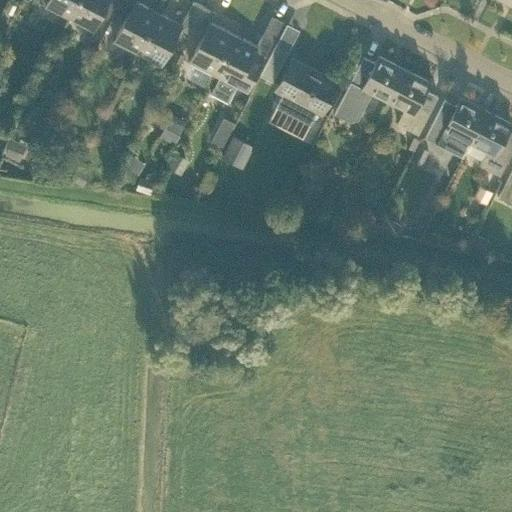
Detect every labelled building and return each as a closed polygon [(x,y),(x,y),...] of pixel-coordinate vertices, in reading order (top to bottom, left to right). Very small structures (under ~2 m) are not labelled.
[(77,0),(47,0),(44,5),(68,18),(77,0)] [(77,0),(68,18),(91,29),(103,6),(114,12),(119,0),(77,0)] [(113,41),(136,53),(157,11),(135,0),(119,0),(114,12),(125,17),(113,41)] [(157,11),(136,53),(159,65),(178,28),(189,33),(203,6),(192,0),(180,23),(157,11)] [(215,12),(203,6),(189,33),(200,39),(188,62),(195,65),(211,73),(215,65),(232,33),(210,22),(215,12)] [(211,73),(218,77),(210,93),(227,101),(236,83),(248,89),(272,41),(261,35),(256,45),(232,33),(215,65),(211,73)] [(288,49),(276,43),(265,65),(260,75),(272,81),(280,65),(288,49)] [(370,91),(388,99),(404,69),(396,65),(378,55),(374,63),(362,56),(355,69),(342,94),(333,113),(350,121),(356,118),(363,105),(367,98),(370,91)] [(278,90),(283,93),(276,106),(309,123),(316,110),(318,111),(334,81),(303,65),(294,60),(291,65),(278,90)] [(417,133),(430,108),(437,95),(426,88),(429,81),(404,69),(388,99),(404,108),(396,123),(417,133)] [(460,97),(456,105),(444,98),(437,112),(424,137),(445,147),(452,133),(469,142),(485,110),(460,97)] [(511,123),(485,110),(469,142),(486,151),(478,165),(499,175),(511,151),(511,133),(507,131),(511,123)] [(158,136),(173,143),(182,125),(168,117),(158,136)] [(221,146),(226,136),(215,130),(210,140),(221,146)] [(252,145),(232,135),(221,157),(242,167),(252,145)] [(87,144),(74,137),(66,153),(79,160),(87,144)] [(12,139),(5,155),(18,161),(26,145),(12,139)] [(422,164),(428,150),(418,145),(412,160),(422,164)] [(180,174),(188,159),(174,151),(166,166),(180,174)] [(72,180),(82,186),(89,174),(80,168),(72,180)] [(511,169),(498,196),(511,203),(511,169)] [(139,176),(135,189),(149,194),(154,181),(139,176)] [(191,184),(188,193),(194,195),(197,185),(191,184)] [(303,188),(296,185),(290,195),(300,201),(304,193),(303,188)] [(485,202),(491,191),(479,185),(473,196),(485,202)] [(361,223),(375,219),(371,207),(357,211),(361,223)]
